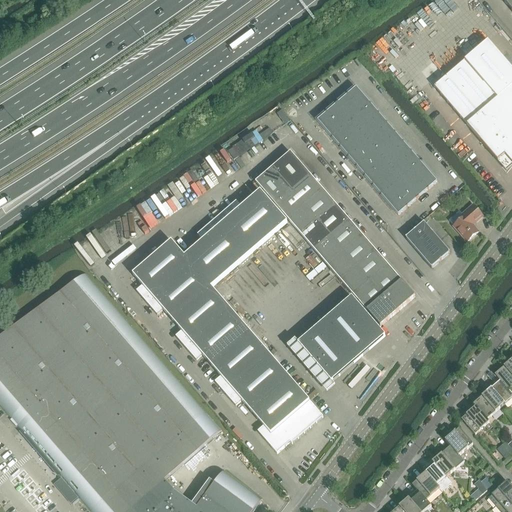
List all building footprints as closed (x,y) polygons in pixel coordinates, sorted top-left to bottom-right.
[(511,0),(501,0),(511,12),(511,0)] [(511,70),(488,42),(434,89),(467,127),(480,142),(487,150),(507,173),(511,165),(511,70)] [(437,184),(412,154),(356,89),(317,122),(398,217),(437,184)] [(415,298),(350,222),(291,154),(256,184),(380,328),(415,298)] [(141,270),(133,276),(143,288),(137,293),(157,316),(163,311),(182,333),(176,338),(196,362),(202,357),(221,378),(215,384),(236,407),(242,402),(260,424),(264,428),(258,433),(277,455),(291,443),(292,445),(323,418),(310,403),(212,289),(287,224),(261,193),(245,206),(242,209),(236,203),(198,236),(203,242),(185,258),(172,243),(164,249),(163,250),(159,252),(155,254),(154,255),(151,257),(148,260),(146,262),(144,265),(141,270)] [(474,228),(474,225),(483,217),(474,207),(452,226),(467,243),(478,233),(474,228)] [(450,254),(432,233),(424,224),(406,240),(432,270),(450,254)] [(0,407),(10,419),(17,427),(21,432),(19,433),(58,478),(60,477),(80,500),(90,511),(129,511),(165,482),(217,437),(222,433),(222,432),(215,423),(86,275),(46,305),(0,338),(0,407)] [(295,341),(288,348),(328,393),(335,387),(332,383),(385,337),(379,330),(352,299),(298,345),(295,341)] [(511,389),(511,367),(509,364),(499,372),(500,373),(495,377),(500,383),(509,392),(511,389)] [(511,399),(511,395),(509,392),(500,383),(496,386),(486,394),(500,410),(511,399)] [(500,410),(486,394),(477,402),(478,402),(473,406),(476,409),(487,421),(500,410)] [(490,424),(487,421),(476,409),(471,413),(462,421),(469,428),(468,428),(475,437),(490,424)] [(473,446),(465,436),(464,436),(459,430),(451,438),(450,438),(445,442),(450,448),(459,457),(473,446)] [(511,455),(511,450),(508,446),(506,443),(499,449),(508,459),(511,455)] [(465,464),(459,457),(450,448),(437,460),(451,476),(465,464)] [(447,479),(451,476),(437,460),(428,468),(424,472),(426,474),(439,491),(442,494),(444,492),(452,485),(448,480),(447,479)] [(255,511),(262,502),(263,502),(262,502),(263,501),(224,473),(215,485),(195,511),(255,511)] [(439,491),(426,474),(421,479),(413,486),(418,493),(426,502),(439,491)] [(484,485),(480,480),(475,484),(483,494),(488,489),(484,485)] [(195,511),(215,485),(210,482),(192,506),(175,493),(165,482),(129,511),(195,511)] [(496,508),(511,494),(511,488),(507,483),(488,500),(496,508)] [(427,511),(431,508),(432,508),(426,502),(418,493),(413,496),(404,504),(410,511),(427,511)] [(498,511),(507,511),(511,508),(511,494),(496,508),(498,511)]
